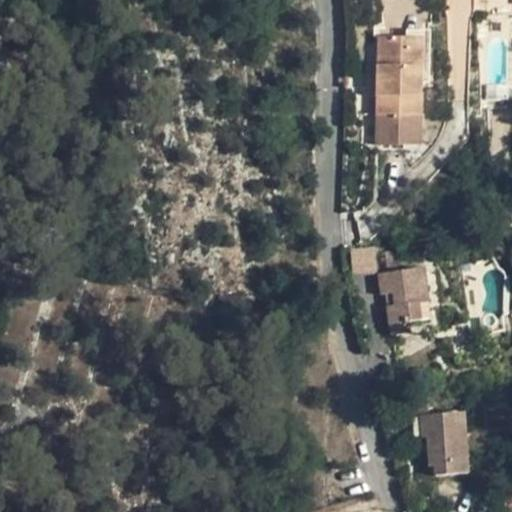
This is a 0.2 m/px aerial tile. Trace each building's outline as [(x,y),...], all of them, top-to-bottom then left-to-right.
[(423,39),(379,37),(379,74),(378,88),(377,146),(420,147),(423,39)] [(378,88),(379,74),(368,74),(367,88),(378,88)] [(376,248),(350,250),(352,275),(378,273),(376,248)] [(425,269),(378,275),(381,296),(386,295),(393,294),(394,306),(387,307),(391,336),(412,333),(411,322),(431,320),(425,269)] [(393,294),(386,295),(387,307),(394,306),(393,294)] [(464,414),(421,417),(423,439),(428,438),(430,467),(435,467),(468,465),(464,414)] [(469,475),(468,465),(435,467),(436,477),(469,475)]
